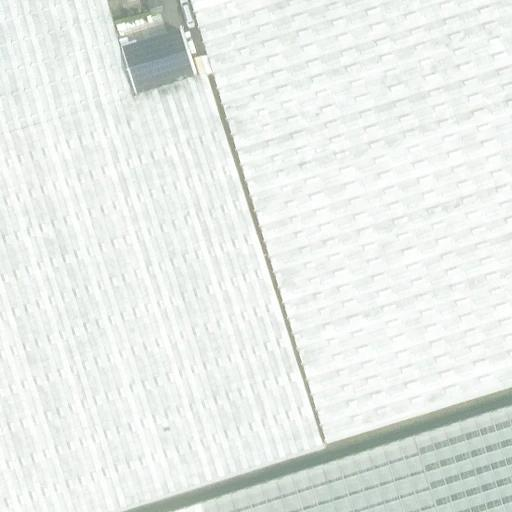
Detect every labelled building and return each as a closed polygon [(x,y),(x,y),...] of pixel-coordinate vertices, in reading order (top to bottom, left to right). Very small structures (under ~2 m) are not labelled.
[(0,0),(0,511),(119,511),(324,448),(206,80),(135,102),(121,53),(114,27),(105,0),(0,0)] [(149,10),(161,8),(160,0),(147,3),(149,10)] [(511,0),(189,0),(208,59),(326,444),(511,386),(511,0)] [(181,34),(121,53),(135,102),(206,80),(200,62),(191,64),(181,34)] [(511,511),(511,410),(187,511),(511,511)]
